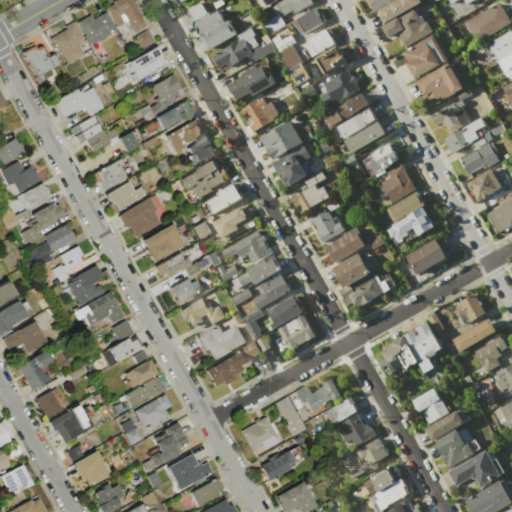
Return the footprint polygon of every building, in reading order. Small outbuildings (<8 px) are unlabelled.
[(105,8),(113,3),(112,2),(115,0),(131,0),(155,42),(143,49),(123,14),(119,16),(123,22),(116,26),(105,8)] [(311,0),(313,2),(292,14),(291,11),(283,16),(276,3),(281,0),(311,0)] [(392,0),(374,10),(368,0),(392,0)] [(386,22),(378,9),(394,0),(420,0),(422,2),(386,22)] [(511,22),(476,42),(465,21),(501,2),(511,22)] [(304,33),(296,18),(313,8),(322,23),(304,33)] [(432,32),(403,47),(398,37),(400,36),(397,32),(388,37),(381,26),(414,8),(420,18),(417,19),(420,24),(426,21),(432,32)] [(192,21),(209,12),(211,14),(217,10),(224,22),(200,36),(192,21)] [(77,21),(89,14),(92,19),(105,12),(113,27),(107,31),(110,35),(91,46),(77,21)] [(267,34),(261,22),(278,13),(285,25),(267,34)] [(200,36),(224,22),(229,19),(237,33),(207,50),(199,36),(200,36)] [(66,65),(50,37),(65,29),(64,26),(73,20),(91,51),(66,65)] [(210,55),(239,39),(237,35),(251,27),(259,42),(261,41),(263,45),(269,41),(274,50),(231,74),(225,64),(218,68),(210,55)] [(309,58),(302,45),(309,41),(308,39),(326,28),(335,44),(309,58)] [(511,30),(511,77),(508,80),(490,46),(495,43),(494,40),(511,30)] [(415,79),(407,63),(409,62),(403,52),(435,35),(449,60),(415,79)] [(36,77),(21,52),(33,45),(35,49),(42,45),(48,56),(54,52),(60,63),(36,77)] [(348,63),(325,76),(314,58),(338,45),(348,63)] [(155,47),(164,64),(133,82),(129,74),(133,72),(131,68),(127,71),(123,65),(155,47)] [(296,85),(287,69),(300,62),(309,78),(296,85)] [(430,106),(417,81),(451,62),(465,87),(430,106)] [(227,84),(261,65),(266,74),(270,72),(276,83),(252,96),(250,93),(236,100),(227,84)] [(359,90),(335,104),(330,95),(334,93),(330,85),(332,84),(330,80),(348,70),(359,90)] [(172,74),(183,94),(158,109),(152,100),(157,97),(150,86),(172,74)] [(511,81),(501,85),(511,110),(511,81)] [(101,108),(87,116),(82,108),(73,113),(72,112),(61,118),(51,102),(75,89),(77,92),(79,90),(81,93),(90,87),(101,108)] [(450,132),(445,124),(443,125),(441,122),(435,125),(429,115),(458,99),(456,95),(467,89),(471,95),(462,100),(464,104),(457,108),(458,110),(464,107),(470,118),(464,121),(465,123),(450,132)] [(369,105),(353,113),(354,114),(343,120),(343,119),(329,127),(324,117),(337,110),(336,107),(362,93),(369,105)] [(241,109),(263,97),(267,103),(271,101),(279,115),(273,118),(274,119),(252,132),(249,126),(253,124),(250,118),(247,120),(241,109)] [(184,100),(194,118),(164,135),(154,118),(184,100)] [(344,138),(337,126),(360,113),(360,114),(371,108),(376,119),(366,124),(367,126),(344,138)] [(75,144),(70,137),(73,135),(69,129),(91,116),(99,130),(83,139),(75,144)] [(451,152),(443,138),(462,128),(465,132),(469,130),(466,125),(480,118),(484,126),(475,131),(478,137),(451,152)] [(164,136),(193,119),(196,125),(199,126),(201,130),(200,133),(201,134),(183,145),(184,148),(175,153),(164,136)] [(291,120),(303,142),(272,159),(260,137),(291,120)] [(386,134),(351,153),(344,140),(379,121),(386,134)] [(109,143),(93,153),(89,146),(87,147),(83,139),(99,130),(101,129),(109,143)] [(124,153),(117,139),(130,131),(136,141),(137,141),(139,144),(124,153)] [(23,152),(2,164),(0,160),(0,137),(2,136),(6,142),(13,138),(16,143),(18,143),(23,152)] [(206,136),(211,144),(210,144),(216,155),(210,158),(209,156),(192,166),(186,156),(189,154),(186,148),(206,136)] [(499,162),(487,169),(484,164),(469,173),(460,157),(476,148),(477,149),(492,140),(499,152),(495,154),(499,162)] [(271,163),(279,159),(282,165),(289,161),(287,157),(295,153),(294,151),(303,145),(310,157),(300,162),(307,175),(285,188),(271,163)] [(376,173),(370,160),(371,159),(369,155),(382,148),(384,150),(391,146),(399,159),(391,163),(392,164),(376,173)] [(102,192),(96,182),(95,182),(90,174),(118,158),(122,164),(127,162),(131,170),(123,174),(125,178),(102,192)] [(214,160),(225,179),(211,187),(212,189),(192,201),(180,180),(214,160)] [(17,193),(12,184),(10,185),(1,171),(17,161),(22,170),(30,165),(39,180),(17,193)] [(416,190),(391,204),(379,183),(389,177),(386,172),(402,163),(416,190)] [(479,200),(468,182),(491,169),(501,187),(479,200)] [(321,171),(325,178),(315,183),(318,189),(323,186),(329,197),(304,211),(298,201),(295,204),(290,195),(307,186),(304,181),(321,171)] [(49,197),(26,210),(25,208),(14,215),(6,202),(41,182),(49,197)] [(143,195),(113,212),(108,205),(110,204),(105,195),(127,182),(133,191),(139,188),(143,195)] [(234,183),(242,197),(213,214),(212,212),(206,215),(200,205),(218,195),(217,192),(234,183)] [(394,222),(386,208),(418,191),(426,205),(423,206),(394,222)] [(135,238),(128,226),(125,228),(117,215),(148,197),(156,210),(153,211),(160,224),(135,238)] [(511,224),(497,232),(487,213),(511,199),(511,220),(511,221),(511,222),(511,224)] [(64,216),(39,231),(43,236),(26,246),(19,233),(31,226),(30,225),(35,222),(30,214),(52,202),(54,206),(57,204),(64,216)] [(223,242),(211,222),(243,204),(246,209),(250,207),(254,214),(250,216),(254,224),(223,242)] [(434,227),(418,235),(416,232),(414,233),(411,228),(406,231),(408,234),(401,238),(402,240),(397,243),(394,237),(392,238),(386,229),(392,225),(391,224),(394,222),(423,206),(434,227)] [(307,218),(326,208),(332,218),(336,216),(344,229),(321,242),(315,231),(318,230),(314,223),(311,225),(307,218)] [(6,230),(2,222),(7,219),(6,217),(10,215),(11,217),(19,212),(23,220),(6,230)] [(204,220),(210,232),(198,239),(191,227),(204,220)] [(183,245),(153,262),(149,254),(141,240),(171,223),(183,245)] [(73,239),(38,260),(37,259),(33,261),(26,250),(43,240),(42,237),(64,224),(73,239)] [(335,262),(326,246),(344,236),(343,233),(357,225),(363,237),(361,238),(365,245),(335,262)] [(219,250),(257,228),(271,253),(253,264),(247,254),(238,259),(237,256),(226,263),(219,250)] [(373,249),(367,239),(375,234),(376,236),(379,234),(384,243),(373,249)] [(417,274),(406,254),(436,238),(447,257),(435,264),(437,266),(427,271),(426,269),(417,274)] [(85,261),(66,272),(69,277),(58,283),(50,270),(60,264),(60,266),(63,264),(58,255),(76,245),(85,261)] [(219,263),(213,266),(206,255),(213,251),(219,263)] [(166,279),(164,275),(160,278),(153,266),(178,252),(182,259),(186,256),(191,264),(166,279)] [(358,253),(369,274),(343,288),(331,268),(358,253)] [(274,257),(280,268),(254,284),(252,280),(236,289),(231,280),(247,271),(246,269),(266,258),(268,260),(274,257)] [(79,306),(65,281),(94,264),(101,277),(91,282),(94,286),(97,284),(102,293),(79,306)] [(238,272),(224,280),(217,267),(222,264),(225,269),(234,264),(238,272)] [(257,309),(251,298),(264,291),(260,285),(280,273),(290,290),(257,309)] [(355,308),(352,303),(347,306),(340,292),(372,274),(383,293),(355,308)] [(177,303),(169,288),(186,278),(189,283),(194,280),(198,287),(193,290),(194,293),(177,303)] [(0,284),(7,280),(15,294),(0,302),(0,284)] [(235,304),(231,297),(247,288),(251,295),(235,304)] [(123,315),(111,322),(107,315),(89,325),(79,308),(109,291),(123,315)] [(266,310),(295,294),(300,304),(298,305),(302,312),(272,330),(268,324),(272,322),(266,310)] [(486,314),(471,322),(465,312),(460,315),(456,308),(461,305),(459,302),(474,294),(486,314)] [(225,317),(212,324),(208,317),(193,326),(190,321),(186,323),(178,310),(202,296),(207,304),(209,302),(213,308),(218,305),(225,317)] [(0,309),(17,300),(19,303),(24,300),(29,309),(24,312),(27,317),(0,333),(0,309)] [(243,318),(259,309),(263,314),(252,321),(261,336),(255,339),(243,318)] [(276,327),(287,350),(313,337),(303,314),(276,327)] [(451,339),(489,317),(496,330),(459,352),(451,339)] [(142,348),(115,363),(106,348),(118,341),(110,328),(125,319),(142,348)] [(0,338),(33,320),(36,324),(41,321),(45,328),(40,331),(45,341),(25,353),(21,345),(7,353),(0,340),(0,338)] [(403,335),(414,329),(417,335),(420,334),(416,328),(427,321),(442,347),(427,356),(434,367),(425,373),(419,363),(424,360),(423,358),(418,361),(409,345),(403,335)] [(213,361),(206,350),(203,352),(195,337),(219,324),(223,331),(235,324),(246,342),(213,361)] [(403,335),(409,345),(403,349),(404,351),(399,354),(405,365),(386,376),(378,362),(384,358),(381,351),(386,348),(385,346),(403,335)] [(256,340),(264,336),(270,347),(262,351),(256,340)] [(473,351),(500,336),(507,347),(498,352),(500,355),(495,358),(499,364),(485,372),(473,351)] [(249,359),(242,347),(254,341),(260,353),(249,359)] [(17,367),(31,359),(31,357),(44,350),(50,361),(38,368),(40,371),(41,370),(43,374),(46,373),(49,379),(31,390),(28,385),(27,385),(22,377),(23,377),(17,367)] [(204,370),(238,350),(245,362),(238,366),(240,371),(233,375),(234,378),(222,385),(221,382),(213,387),(204,370)] [(157,374),(131,389),(127,382),(128,381),(124,374),(149,360),(157,374)] [(511,361),(511,394),(511,395),(506,387),(500,391),(495,381),(498,378),(495,372),(511,361)] [(68,375),(82,367),(86,372),(71,381),(68,375)] [(130,408),(123,396),(157,376),(165,390),(151,398),(150,396),(130,408)] [(294,391),(305,385),(310,393),(324,385),(323,383),(331,378),(341,396),(332,401),(331,398),(310,410),(305,401),(301,404),(294,391)] [(449,412),(428,424),(421,411),(418,412),(411,400),(433,388),(439,398),(440,397),(449,412)] [(34,398),(49,390),(60,408),(45,417),(41,410),(40,411),(37,406),(38,406),(34,398)] [(133,411),(163,393),(170,405),(163,409),(167,415),(149,425),(148,423),(142,427),(133,411)] [(350,396),(354,402),(352,403),(356,411),(330,426),(322,412),(350,396)] [(293,435),(274,403),(285,397),(304,429),(293,435)] [(499,407),(511,400),(511,429),(511,430),(499,407)] [(47,421),(78,403),(82,409),(85,407),(88,412),(85,414),(92,427),(63,444),(58,434),(57,435),(54,430),(52,431),(47,421)] [(433,441),(426,428),(457,410),(465,422),(433,441)] [(341,422),(357,413),(364,425),(368,422),(375,434),(355,446),(351,440),(348,441),(342,430),(345,428),(341,422)] [(240,430),(264,416),(279,441),(263,451),(261,447),(253,451),(240,430)] [(130,446),(123,434),(124,433),(119,425),(129,419),(135,428),(136,427),(143,439),(130,446)] [(0,421),(2,420),(13,439),(0,446),(0,421)] [(155,467),(149,456),(158,451),(154,444),(166,437),(162,429),(176,421),(188,441),(177,447),(180,452),(155,467)] [(475,454),(451,468),(447,462),(445,464),(440,455),(442,453),(435,441),(456,429),(465,443),(468,441),(469,443),(475,439),(480,448),(474,452),(475,454)] [(294,440),(300,436),(303,440),(296,444),(294,440)] [(378,438),(387,454),(373,462),(374,464),(351,478),(343,463),(355,456),(353,453),(378,438)] [(500,475),(480,487),(475,479),(470,477),(456,485),(448,471),(485,449),(500,475)] [(70,464),(93,450),(108,475),(88,486),(84,478),(80,480),(70,464)] [(267,482),(258,467),(286,450),(293,462),(286,466),(288,469),(267,482)] [(179,491),(165,468),(190,453),(195,462),(198,461),(200,464),(205,462),(211,472),(179,491)] [(142,464),(149,460),(154,469),(147,473),(142,464)] [(0,480),(0,475),(20,464),(21,467),(27,464),(34,476),(28,480),(31,484),(9,496),(0,480)] [(364,482),(394,465),(400,475),(394,478),(396,481),(375,494),(372,495),(364,482)] [(196,507),(188,493),(216,477),(222,489),(214,494),(215,496),(196,507)] [(401,478),(406,485),(403,487),(407,493),(387,505),(388,506),(377,511),(372,503),(378,500),(375,494),(396,481),(401,478)] [(470,511),(464,500),(499,480),(511,501),(511,506),(501,511),(470,511)] [(300,482),(314,507),(304,511),(300,511),(298,508),(293,508),(285,511),(283,511),(275,497),(300,482)] [(92,492),(106,483),(109,489),(115,485),(121,496),(115,500),(118,506),(107,511),(98,511),(93,503),(97,501),(92,492)] [(7,511),(29,500),(30,502),(36,499),(43,511),(7,511)] [(200,511),(223,499),(227,506),(231,504),(235,511),(200,511)] [(388,511),(409,500),(413,506),(418,503),(422,511),(388,511)] [(120,511),(144,511),(140,502),(120,511)]
